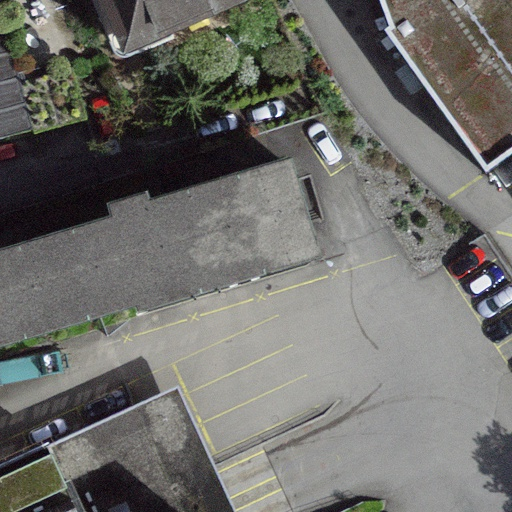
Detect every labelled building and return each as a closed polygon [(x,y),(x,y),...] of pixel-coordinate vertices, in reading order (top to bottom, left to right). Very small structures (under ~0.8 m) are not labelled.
[(0,0),(0,142),(30,134),(17,86),(0,23),(0,0)] [(111,49),(123,44),(125,50),(236,2),(235,0),(87,0),(99,28),(101,27),(111,49)] [(373,0),(386,33),(425,0),(373,0)] [(511,0),(425,0),(386,33),(381,37),(482,178),(511,157),(511,0)] [(31,138),(83,123),(69,72),(17,86),(31,138)] [(0,344),(135,313),(141,319),(323,268),(292,164),(150,204),(149,196),(106,210),(109,224),(0,256),(0,344)] [(0,511),(177,511),(130,410),(0,469),(0,511)]
